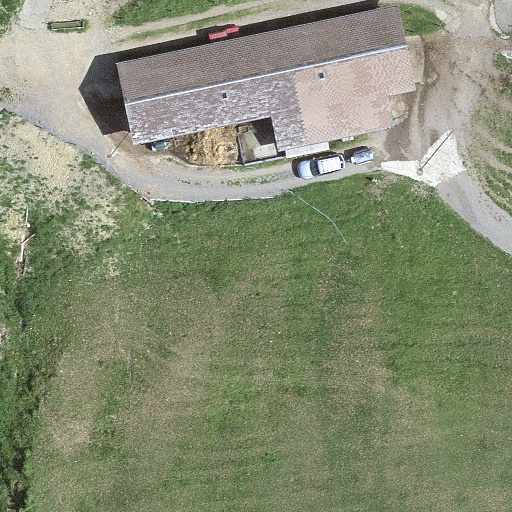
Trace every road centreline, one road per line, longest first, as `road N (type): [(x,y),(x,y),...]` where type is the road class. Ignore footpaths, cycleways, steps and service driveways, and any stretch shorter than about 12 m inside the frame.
road 1 (track): [(0,60),(55,57),(122,143),(178,180),(272,178),(379,155),(428,163)]
road 2 (track): [(500,0),(428,163),(511,231)]
road 3 (track): [(326,0),(55,57)]
